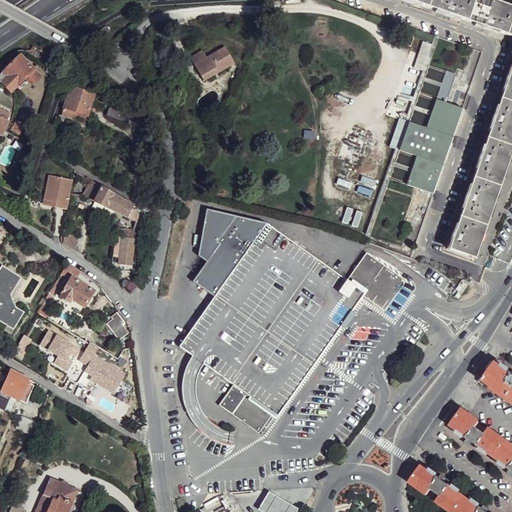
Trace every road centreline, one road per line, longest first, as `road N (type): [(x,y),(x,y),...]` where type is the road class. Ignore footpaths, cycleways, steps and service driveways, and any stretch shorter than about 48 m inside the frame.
road 1 (residential): [(0,6),(145,94),(166,139),(165,216)]
road 2 (secondary): [(511,279),(342,474)]
road 3 (secondary): [(391,492),(414,429),(511,288)]
road 4 (residential): [(0,354),(160,451)]
road 5 (residential): [(0,214),(142,310)]
road 6 (residential): [(142,310),(160,451)]
road 7 (unclassified): [(48,150),(165,216)]
